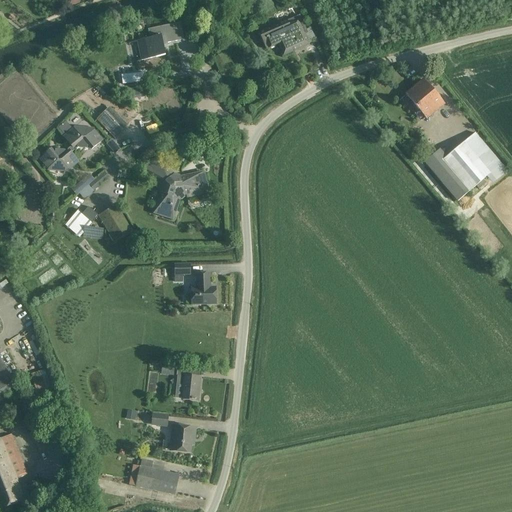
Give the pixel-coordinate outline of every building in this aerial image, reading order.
[(89,1),(88,0),(65,0),(69,9),(89,1)] [(298,49),(308,45),(303,32),(306,31),(300,16),(287,22),(290,28),(283,31),(286,37),(288,37),(289,40),(291,39),(295,48),(297,46),(298,49)] [(287,22),(285,18),(278,21),(280,24),(265,31),(264,27),(258,30),(267,50),(279,44),(284,55),(292,52),(291,49),(295,48),(291,39),(289,40),(288,37),(286,37),(283,31),(290,28),(287,22)] [(139,47),(136,48),(137,53),(142,52),(144,60),(142,60),(165,55),(162,43),(167,42),(168,43),(184,40),(181,25),(172,27),(172,25),(148,30),(150,39),(138,41),(139,47)] [(235,68),(228,53),(215,59),(222,74),(235,68)] [(295,65),(287,68),(289,73),(291,72),(292,73),(297,71),(295,65)] [(142,92),(140,86),(137,74),(128,77),(131,89),(133,95),(142,92)] [(444,104),(430,88),(424,80),(415,88),(435,112),(444,104)] [(435,112),(415,88),(406,95),(426,119),(435,112)] [(101,117),(118,135),(126,127),(109,109),(101,117)] [(41,158),(50,168),(68,170),(78,162),(71,153),(75,150),(75,149),(91,150),(101,142),(93,132),(75,130),(65,138),(72,146),(68,150),(68,151),(51,150),(41,158)] [(424,161),(423,162),(456,202),(471,189),(475,186),(479,191),(485,185),(482,181),(487,177),(490,175),(496,182),(507,173),(501,166),(476,134),(446,158),(439,149),(424,161)] [(115,153),(119,150),(111,141),(107,144),(115,153)] [(143,166),(156,155),(150,148),(139,157),(140,159),(138,160),(143,166)] [(145,169),(152,176),(161,187),(162,193),(154,214),(172,220),(179,199),(183,195),(207,190),(204,173),(178,179),(175,178),(158,158),(145,169)] [(72,189),(78,195),(90,184),(95,191),(110,178),(104,171),(94,179),(90,174),(72,189)] [(66,226),(80,238),(99,216),(89,207),(83,214),(79,210),(66,226)] [(129,233),(114,207),(101,215),(116,241),(129,233)] [(190,265),(175,266),(175,275),(190,275),(190,265)] [(211,272),(197,272),(197,286),(193,286),(193,303),(217,303),(216,286),(209,286),(209,282),(211,282),(211,272)] [(0,395),(17,387),(16,385),(0,358),(0,395)] [(152,365),(152,373),(159,374),(160,366),(152,365)] [(176,368),(163,366),(162,374),(175,375),(176,368)] [(182,399),(188,400),(198,401),(200,378),(190,376),(190,369),(177,368),(176,376),(177,376),(178,376),(177,383),(183,384),(182,399)] [(45,371),(30,373),(33,392),(48,389),(45,371)] [(25,427),(36,422),(32,413),(21,418),(25,427)] [(152,425),(167,426),(168,416),(153,415),(152,425)] [(171,451),(180,452),(190,453),(192,438),(194,438),(195,429),(173,426),(171,451)] [(0,501),(3,509),(12,505),(29,498),(25,489),(20,491),(16,480),(27,475),(11,434),(0,438),(0,501)] [(133,465),(129,485),(133,486),(136,487),(165,494),(175,496),(177,485),(179,475),(169,473),(152,469),(153,462),(142,459),(141,462),(140,467),(137,466),(133,465)]
